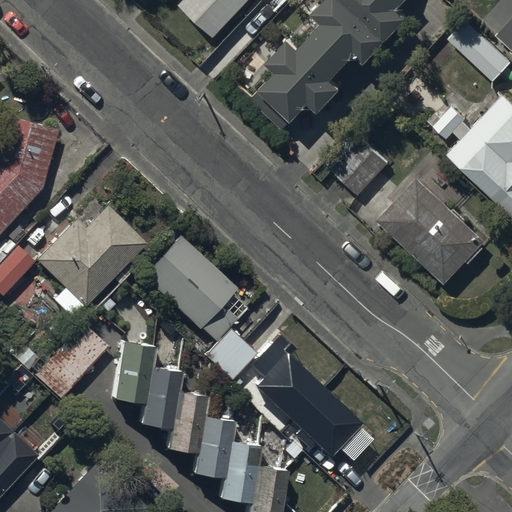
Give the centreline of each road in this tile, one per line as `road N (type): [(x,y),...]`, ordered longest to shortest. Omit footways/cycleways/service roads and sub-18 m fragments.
road 1 (residential): [(38,0),(493,422)]
road 2 (unclassified): [(407,511),(493,422)]
